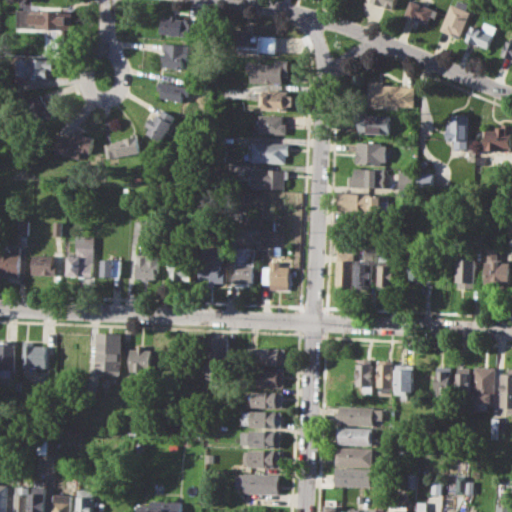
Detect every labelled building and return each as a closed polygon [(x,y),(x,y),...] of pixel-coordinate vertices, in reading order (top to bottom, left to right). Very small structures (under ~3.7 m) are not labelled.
[(396,0),(394,8),(372,0),(396,0)] [(411,0),(417,0),(440,9),(437,17),(432,15),(429,23),(406,14),(411,0)] [(452,2),(456,4),(459,0),(461,0),(469,4),(467,9),(473,12),(463,36),(455,33),(453,36),(439,30),(452,2)] [(16,8),(73,10),(72,29),(37,28),(37,24),(16,23),(16,8)] [(163,15),(198,21),(196,37),(160,32),(163,15)] [(473,25),(482,29),(486,20),(500,26),(489,50),(466,40),(473,25)] [(240,30),(254,30),(253,34),(277,35),(277,53),(239,52),(240,30)] [(507,38),(511,39),(511,57),(501,54),(507,38)] [(163,42),(191,45),(190,59),(184,58),(183,68),(165,66),(166,54),(162,53),(163,42)] [(252,62),(275,63),(275,57),(289,58),(288,75),(282,74),(282,82),(251,81),(252,62)] [(18,58),(53,59),(53,69),(47,69),(47,76),(17,75),(18,58)] [(368,79),(384,79),(384,84),(415,85),(414,105),(368,103),(368,79)] [(159,80),(191,87),(189,96),(184,95),(182,102),(161,97),(163,90),(157,89),(159,80)] [(261,91),(268,92),(268,88),(288,89),(287,110),(260,109),(261,91)] [(26,98),(41,92),(47,106),(51,105),(56,119),(37,126),(26,98)] [(163,108),(177,116),(161,142),(146,133),(150,127),(146,124),(151,116),(156,118),(163,108)] [(360,112),(392,114),(392,133),(359,132),(360,112)] [(259,114),(282,115),(282,123),(287,123),(287,133),(259,132),(259,114)] [(453,114),(469,114),(467,147),(454,147),(454,140),(447,140),(448,122),(452,122),(453,114)] [(496,124),(511,124),(511,138),(511,151),(486,149),(487,128),(495,129),(496,124)] [(73,131),(95,138),(91,152),(80,149),(78,157),(55,151),(60,134),(71,137),(73,131)] [(105,142),(131,137),(130,134),(137,133),(140,151),(108,157),(105,142)] [(253,140),(291,141),(290,154),(285,154),(285,161),(252,160),(253,140)] [(358,141),(388,142),(387,160),(381,160),(381,164),(357,163),(358,141)] [(475,152),(484,152),(484,164),(475,164),(475,152)] [(354,166),(385,168),(384,187),(349,185),(349,174),(354,174),(354,166)] [(253,168),(285,169),(284,189),(252,188),(253,168)] [(337,192),(382,194),(381,213),(336,211),(337,192)] [(21,219),(30,219),(29,234),(21,234),(21,219)] [(54,221),(63,221),(63,236),(54,235),(54,221)] [(475,234),(484,234),(484,249),(474,249),(475,234)] [(69,255),(77,255),(77,244),(94,244),(93,276),(68,275),(69,255)] [(237,247),(253,248),(252,283),(232,282),(233,272),(236,272),(237,247)] [(489,247),(500,248),(499,258),(503,258),(503,261),(511,262),(510,289),(487,288),(489,247)] [(0,275),(1,250),(14,251),(13,254),(21,255),(20,276),(0,275)] [(337,250),(354,251),(353,292),(336,291),(337,250)] [(170,252),(193,253),(192,279),(169,278),(170,252)] [(33,254),(54,255),(53,275),(32,274),(33,254)] [(138,254),(159,255),(157,279),(137,278),(138,254)] [(411,254),(427,254),(426,280),(410,279),(411,254)] [(202,257),(221,258),(220,272),(224,272),(224,281),(201,280),(202,257)] [(102,258),(122,259),(121,277),(102,276),(102,258)] [(356,258),(355,287),(371,287),(372,259),(356,258)] [(459,258),(477,259),(476,287),(458,287),(459,258)] [(270,260),(280,260),(279,266),(290,267),(289,285),(269,284),(270,260)] [(378,260),(395,260),(395,288),(378,288),(378,260)] [(98,332),(122,333),(120,374),(97,373),(98,332)] [(208,337),(228,338),(226,373),(206,372),(208,337)] [(5,339),(16,339),(15,368),(12,368),(12,377),(0,376),(0,343),(5,343),(5,339)] [(24,339),(34,339),(34,345),(48,345),(47,368),(23,367),(24,339)] [(131,349),(138,349),(138,344),(145,344),(145,348),(153,349),(152,379),(130,378),(131,349)] [(254,347),(285,348),(284,366),(253,364),(254,347)] [(360,358),(375,359),(374,393),(363,392),(363,385),(359,385),(360,358)] [(380,360),(395,360),(394,392),(379,392),(380,360)] [(398,364),(415,364),(414,390),(409,390),(409,394),(397,393),(398,364)] [(439,366),(452,367),(452,394),(438,394),(439,366)] [(476,366),(497,367),(496,402),(488,402),(488,410),(474,409),(476,366)] [(459,367),(471,367),(471,395),(458,395),(459,367)] [(253,368),(284,369),(283,387),(252,385),(253,368)] [(502,373),(511,373),(511,368),(511,413),(509,413),(509,407),(501,406),(502,373)] [(253,390),(282,392),(281,408),(253,406),(253,390)] [(340,406),(384,408),(383,418),(375,418),(375,425),(339,423),(340,406)] [(243,410),(282,411),(281,427),(242,425),(243,410)] [(121,415),(136,415),(135,432),(120,431),(121,415)] [(493,418),(501,418),(500,434),(493,434),(493,418)] [(338,426),(373,428),(372,445),(338,443),(338,426)] [(250,429),(282,430),(281,447),(249,446),(250,429)] [(395,435),(404,435),(403,448),(395,447),(395,435)] [(338,446),(374,447),(373,465),(337,463),(338,446)] [(245,448),(282,450),(281,467),(244,465),(245,448)] [(336,466),(373,468),(372,486),(335,485),(336,466)] [(237,471),(279,474),(278,494),(243,492),(244,487),(236,487),(237,471)] [(409,473),(418,473),(417,488),(409,487),(409,473)] [(458,474),(467,475),(467,481),(466,492),(457,492),(458,474)] [(434,479),(444,480),(443,494),(433,493),(434,479)] [(467,481),(475,481),(475,493),(466,492),(467,481)] [(0,511),(0,483),(8,484),(6,511),(0,511)] [(14,511),(16,484),(29,485),(27,511),(14,511)] [(31,511),(33,485),(45,485),(44,511),(31,511)] [(76,511),(77,489),(94,489),(92,511),(76,511)] [(53,511),(55,494),(71,495),(70,511),(53,511)] [(496,511),(497,497),(511,497),(511,511),(496,511)] [(136,511),(137,504),(149,505),(150,498),(181,500),(180,511),(136,511)] [(417,511),(418,501),(430,501),(429,511),(417,511)]
